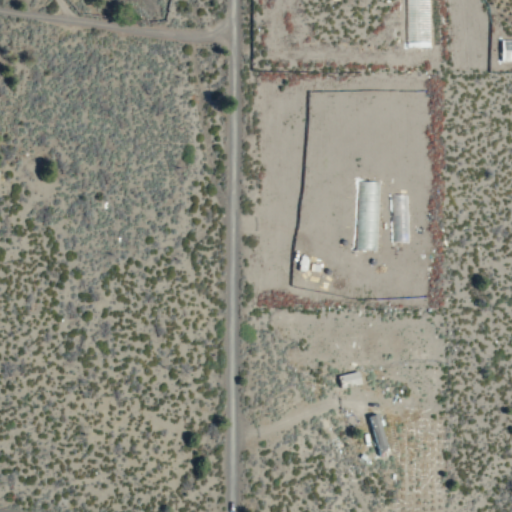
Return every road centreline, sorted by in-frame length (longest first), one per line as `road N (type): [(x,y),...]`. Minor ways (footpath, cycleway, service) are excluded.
road 1 (residential): [(367,511),(226,212),(188,0)]
road 2 (residential): [(225,511),(227,0)]
road 3 (track): [(0,9),(227,37)]
